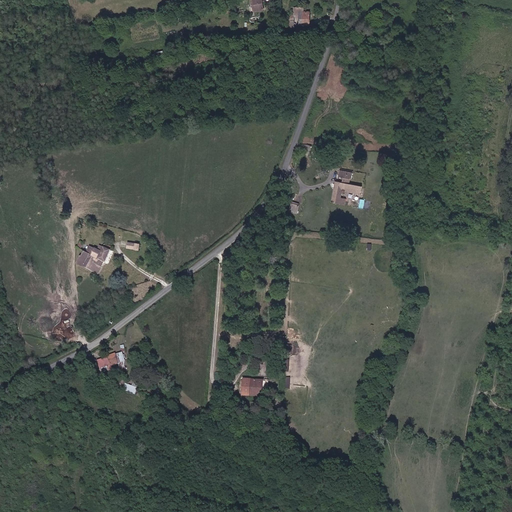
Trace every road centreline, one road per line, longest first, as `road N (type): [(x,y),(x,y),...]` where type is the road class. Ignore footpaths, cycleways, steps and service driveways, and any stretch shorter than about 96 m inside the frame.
road 1 (tertiary): [(0,392),(85,348),(260,210),(281,177),(340,0)]
road 2 (track): [(85,348),(127,499),(170,511)]
